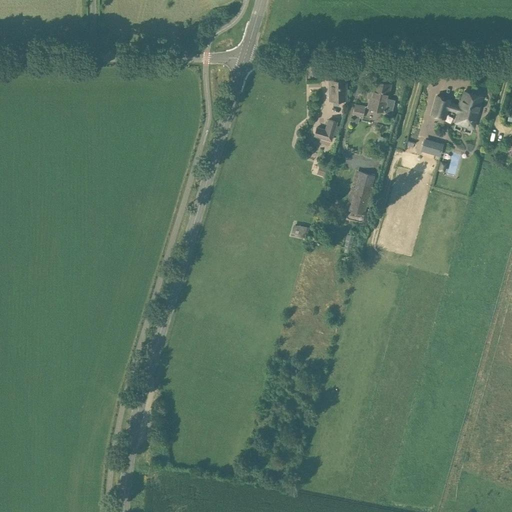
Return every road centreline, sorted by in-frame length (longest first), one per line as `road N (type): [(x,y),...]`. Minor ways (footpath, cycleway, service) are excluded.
road 1 (secondary): [(122,511),(144,389),(244,58)]
road 2 (unclassified): [(511,60),(244,58)]
road 3 (unclassified): [(93,58),(244,58)]
